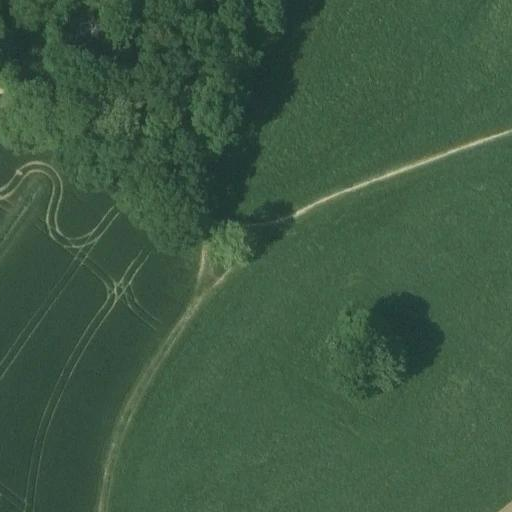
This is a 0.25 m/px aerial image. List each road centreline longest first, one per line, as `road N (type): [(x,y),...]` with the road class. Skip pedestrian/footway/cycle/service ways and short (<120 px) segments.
road 1 (track): [(0,93),(178,211),(244,226),(281,223),(360,183),(511,131)]
road 2 (track): [(112,511),(143,379),(192,311),(200,220)]
road 3 (track): [(192,311),(281,223)]
